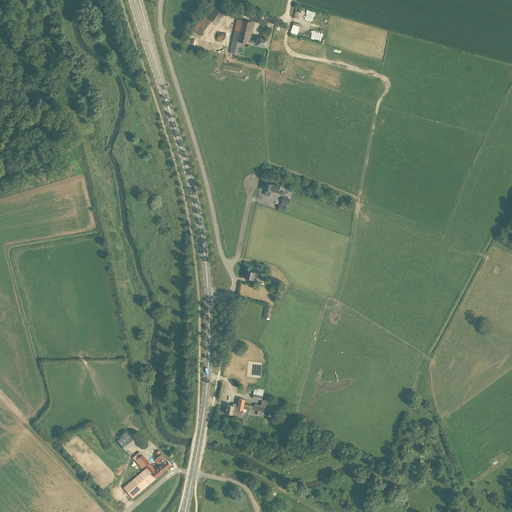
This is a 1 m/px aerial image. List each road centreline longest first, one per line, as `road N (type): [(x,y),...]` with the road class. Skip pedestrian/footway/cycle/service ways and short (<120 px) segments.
road 1 (unclassified): [(226,266),(160,33),(160,0)]
road 2 (primary): [(208,297),(201,234),(168,108)]
road 3 (primary): [(192,474),(206,387),(208,297)]
road 4 (track): [(473,511),(434,420),(427,361)]
